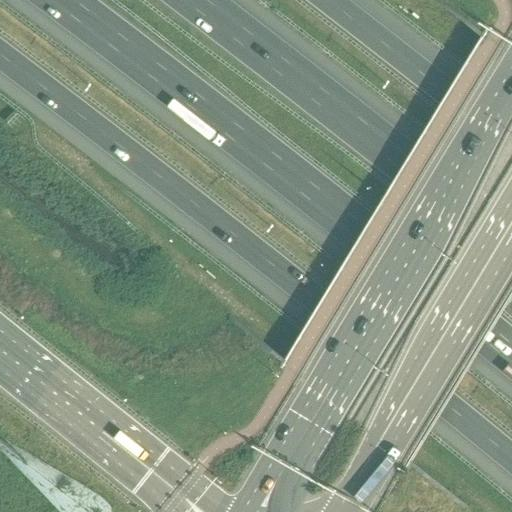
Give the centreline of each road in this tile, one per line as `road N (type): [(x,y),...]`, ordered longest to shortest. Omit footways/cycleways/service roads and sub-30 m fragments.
road 1 (motorway): [(0,58),(511,459)]
road 2 (track): [(47,94),(82,170),(170,254),(488,511)]
road 3 (motorway): [(61,0),(511,357)]
road 4 (secondary): [(511,67),(265,473)]
road 5 (motorway): [(511,248),(197,0)]
road 6 (secondary): [(351,511),(511,247)]
road 7 (motorway): [(0,351),(199,511)]
road 8 (motorway): [(511,147),(326,0)]
